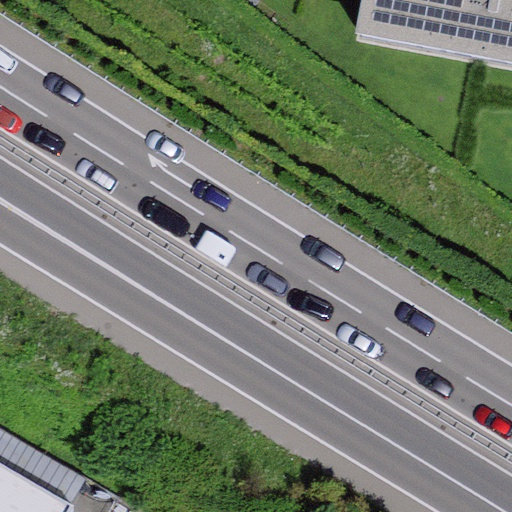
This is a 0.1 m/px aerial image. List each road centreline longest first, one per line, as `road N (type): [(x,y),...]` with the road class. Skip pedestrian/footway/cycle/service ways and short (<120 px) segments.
road 1 (trunk): [(511,408),(0,88)]
road 2 (trunk): [(0,203),(502,511)]
